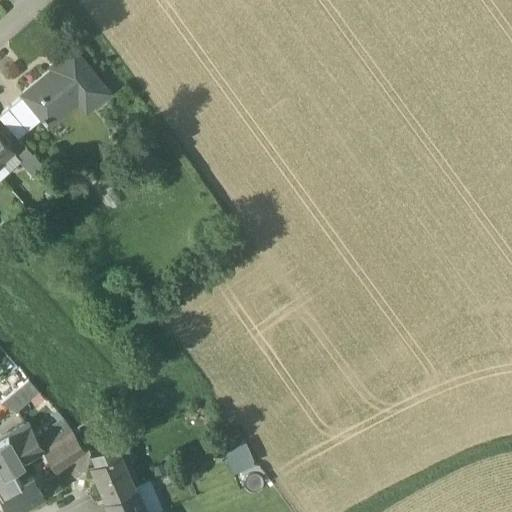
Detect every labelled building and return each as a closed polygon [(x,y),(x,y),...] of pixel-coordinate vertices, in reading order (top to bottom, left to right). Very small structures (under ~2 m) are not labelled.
[(59,61),(22,91),(48,123),(85,93),(92,102),(109,89),(73,45),(57,59),(59,61)] [(38,118),(19,96),(8,104),(27,127),(38,118)] [(27,127),(8,104),(0,111),(0,115),(18,135),(27,127)] [(0,133),(0,159),(13,148),(0,133)] [(39,389),(28,377),(0,399),(17,409),(19,405),(39,389)] [(63,415),(45,427),(53,439),(71,428),(63,415)] [(27,421),(8,431),(23,458),(42,447),(27,421)] [(45,427),(35,434),(43,446),(53,439),(45,427)] [(43,446),(54,466),(83,446),(71,428),(53,439),(43,446)] [(8,431),(0,435),(0,470),(11,465),(23,458),(8,431)] [(247,439),(226,448),(235,470),(256,461),(247,439)] [(134,485),(115,440),(90,451),(94,460),(89,462),(105,499),(135,485),(134,485)] [(0,491),(11,511),(12,511),(43,496),(33,476),(21,483),(11,465),(0,470),(0,491)] [(45,475),(54,492),(65,485),(56,469),(45,475)] [(146,511),(135,485),(105,499),(110,511),(146,511)]
